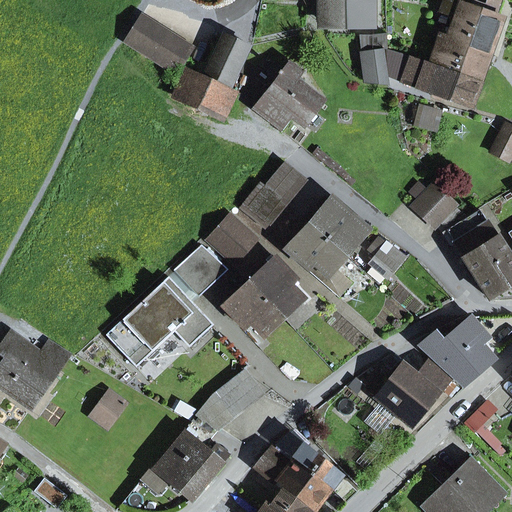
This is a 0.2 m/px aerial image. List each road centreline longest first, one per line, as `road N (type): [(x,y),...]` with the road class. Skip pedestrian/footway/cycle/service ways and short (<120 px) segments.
road 1 (residential): [(193,511),(265,437),(381,347),(470,305)]
road 2 (residential): [(203,158),(247,134),(273,139),(425,253),(470,305)]
road 3 (residential): [(511,357),(353,511)]
road 4 (residential): [(0,430),(101,511)]
